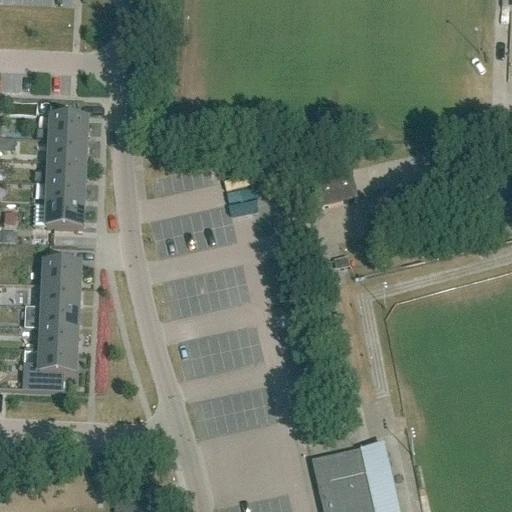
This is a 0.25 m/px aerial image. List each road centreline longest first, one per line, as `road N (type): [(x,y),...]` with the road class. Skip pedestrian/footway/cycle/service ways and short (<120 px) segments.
road 1 (unclassified): [(179,437),(148,336),(125,214),(126,70)]
road 2 (residential): [(0,430),(179,437)]
road 3 (unclassified): [(126,70),(0,64)]
